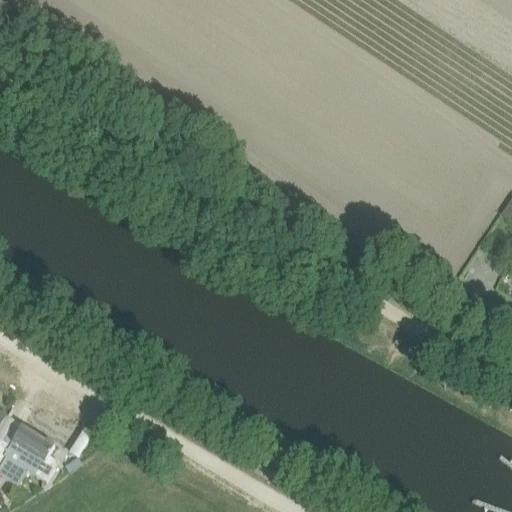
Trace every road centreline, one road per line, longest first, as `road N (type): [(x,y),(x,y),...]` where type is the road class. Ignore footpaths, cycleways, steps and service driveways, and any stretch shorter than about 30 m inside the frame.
road 1 (track): [(0,70),(511,384)]
road 2 (track): [(0,338),(290,511)]
